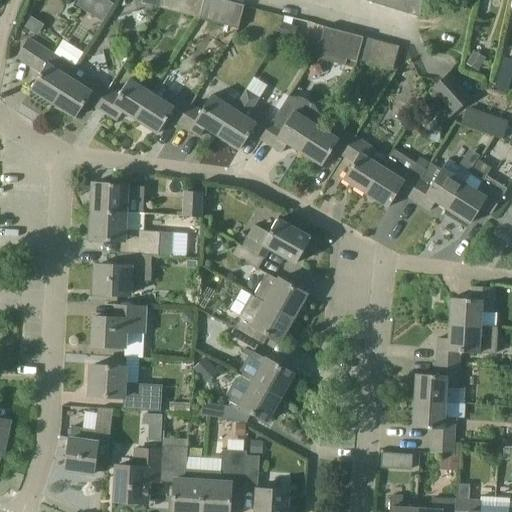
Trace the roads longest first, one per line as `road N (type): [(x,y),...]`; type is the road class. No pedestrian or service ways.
road 1 (residential): [(62,152),(245,177),(385,257)]
road 2 (residential): [(361,511),(385,257)]
road 3 (residential): [(55,301),(45,448),(22,511)]
road 4 (residential): [(385,257),(511,277)]
